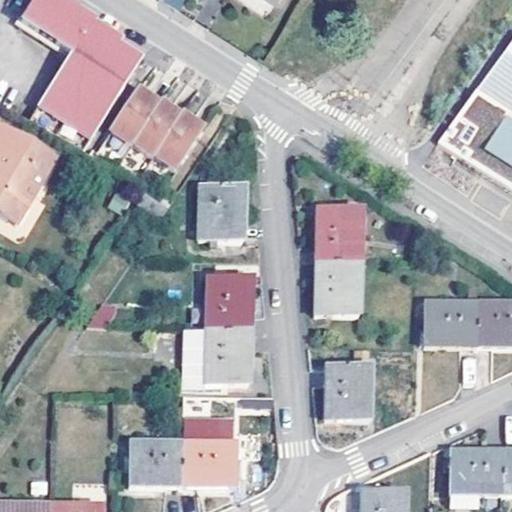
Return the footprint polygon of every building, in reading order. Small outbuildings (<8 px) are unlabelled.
[(49,0),(33,0),(18,25),(67,57),(65,60),(23,124),(79,153),(139,64),(112,46),(114,42),(86,24),(49,0)] [(16,29),(65,60),(67,57),(18,25),(16,29)] [(473,94),(434,146),(511,194),(511,41),(503,54),(511,60),(511,118),(503,113),(473,94)] [(511,60),(503,54),(473,94),(503,113),(511,99),(511,60)] [(131,150),(132,148),(158,107),(157,107),(155,109),(135,95),(109,136),(131,150)] [(152,161),(153,159),(179,118),(177,120),(158,107),(132,148),(152,161)] [(179,118),(153,159),(174,172),(201,131),(179,118)] [(0,217),(4,220),(13,204),(23,209),(50,162),(0,131),(0,217)] [(242,192),(199,191),(197,244),(240,245),(242,192)] [(141,199),(134,210),(159,222),(165,211),(141,199)] [(13,204),(4,220),(13,225),(23,209),(13,204)] [(315,265),(357,267),(358,213),(315,213),(315,265)] [(357,267),(315,265),(314,318),(356,318),(357,267)] [(202,333),(245,334),(246,282),(202,281),(202,333)] [(421,349),(474,352),(475,308),(423,306),(421,349)] [(511,309),(475,308),(474,352),(511,352),(511,309)] [(202,333),(177,332),(176,393),(217,394),(217,387),(244,387),(245,334),(202,333)] [(325,370),(324,423),(367,424),(369,372),(325,370)] [(183,425),(182,447),(234,448),(234,426),(183,425)] [(126,490),(181,491),(182,447),(127,446),(126,490)] [(182,447),(181,491),(237,492),(238,448),(234,448),(182,447)] [(448,499),(501,500),(502,457),(449,456),(448,499)] [(511,457),(502,457),(501,500),(511,500),(511,457)] [(359,511),(403,511),(404,498),(360,497),(359,511)]
